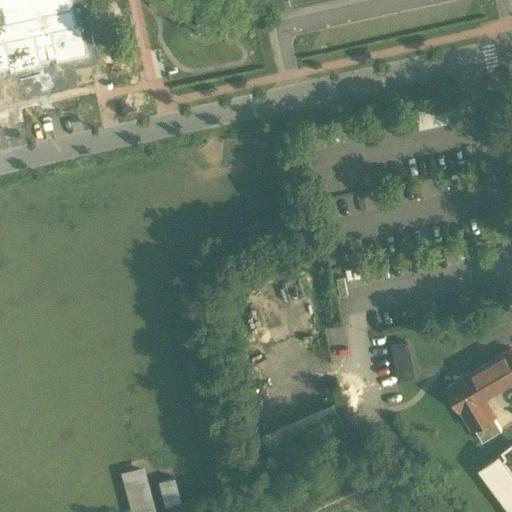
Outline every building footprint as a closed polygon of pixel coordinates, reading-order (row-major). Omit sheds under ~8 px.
[(79,0),(0,0),(0,74),(91,53),(79,0)] [(451,102),(416,109),(419,127),(455,120),(451,102)] [(405,375),(423,370),(413,335),(395,340),(405,375)] [(511,346),(447,385),(460,407),(461,406),(472,426),(474,425),(482,439),(501,427),(493,414),(495,413),(483,393),(511,376),(511,346)] [(334,401),(261,433),(273,461),(346,429),(334,401)] [(511,511),(511,435),(474,464),(509,511),(511,511)] [(142,468),(126,472),(136,511),(153,507),(142,468)] [(174,475),(161,479),(168,503),(180,500),(174,475)]
